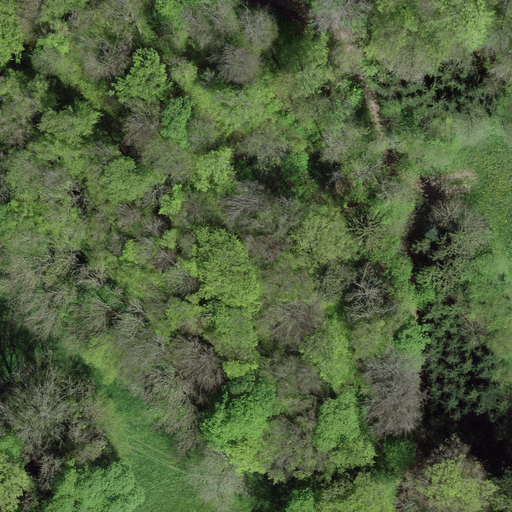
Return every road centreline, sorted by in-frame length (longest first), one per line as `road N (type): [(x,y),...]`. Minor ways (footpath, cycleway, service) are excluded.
road 1 (track): [(352,24),(379,87),(398,182),(442,275),(406,511)]
road 2 (track): [(511,39),(352,24)]
